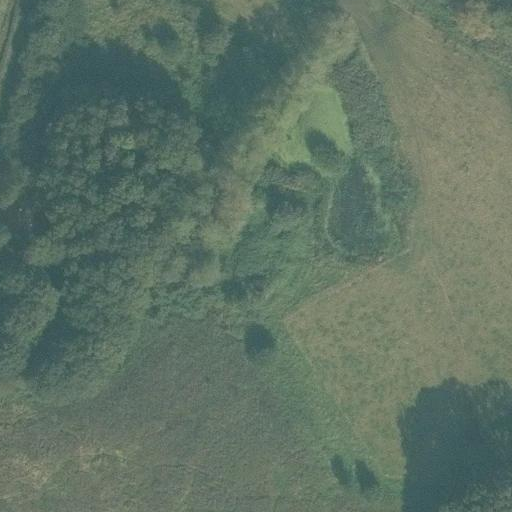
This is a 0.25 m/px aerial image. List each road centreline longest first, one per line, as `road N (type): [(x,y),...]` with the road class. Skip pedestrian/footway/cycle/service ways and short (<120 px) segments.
road 1 (track): [(96,0),(108,511)]
road 2 (track): [(0,143),(30,0)]
